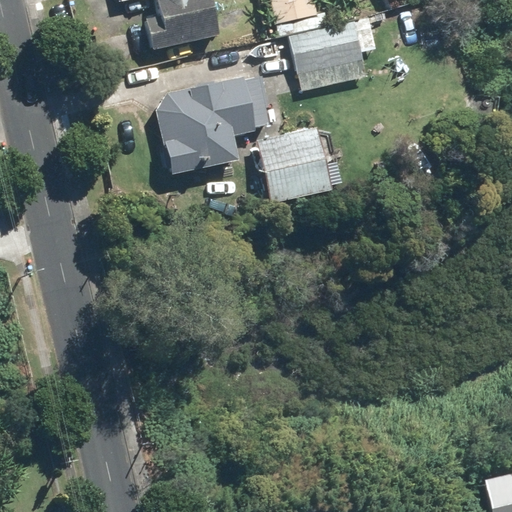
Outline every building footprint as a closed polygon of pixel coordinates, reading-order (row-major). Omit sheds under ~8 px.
[(140,54),(209,40),(201,0),(108,0),(110,5),(135,0),(143,0),(151,36),(137,39),(140,54)] [(311,19),(310,15),(306,0),(263,0),(269,27),(311,19)] [(283,40),(294,93),(360,79),(345,7),(324,12),(310,15),(311,19),(269,27),(272,42),(283,40)] [(243,134),(262,130),(252,80),(142,102),(158,179),(228,165),(223,138),(243,134)] [(318,191),(306,133),(245,145),(257,203),(318,191)] [(511,511),(511,473),(467,483),(473,511),(511,511)]
